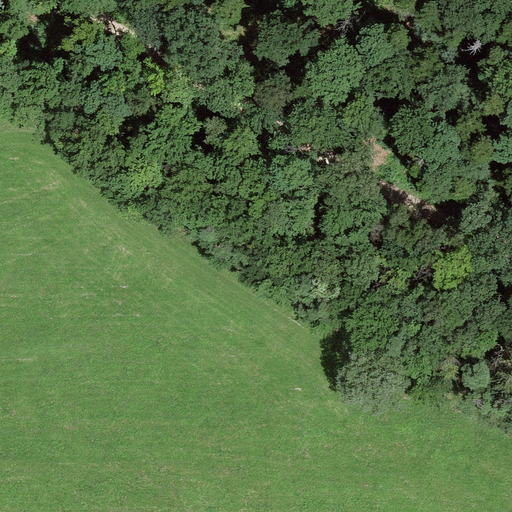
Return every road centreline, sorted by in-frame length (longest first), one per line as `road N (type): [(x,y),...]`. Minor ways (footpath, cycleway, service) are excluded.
road 1 (track): [(511,423),(173,213),(0,63)]
road 2 (track): [(511,239),(444,217),(297,140),(70,0)]
